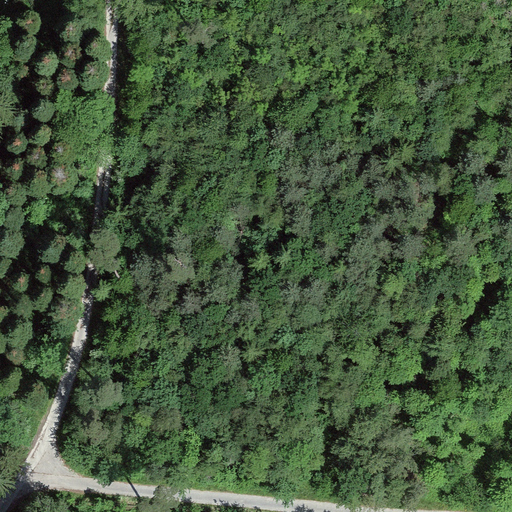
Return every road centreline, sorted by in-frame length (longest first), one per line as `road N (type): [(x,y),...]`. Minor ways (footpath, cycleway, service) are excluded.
road 1 (track): [(0,511),(31,464),(79,349),(105,226),(114,0)]
road 2 (track): [(31,464),(99,487),(352,511)]
